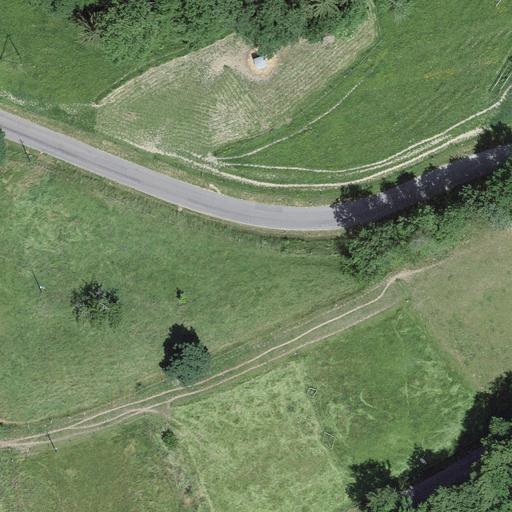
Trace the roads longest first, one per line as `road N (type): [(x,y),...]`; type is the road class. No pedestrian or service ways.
road 1 (tertiary): [(511,155),(343,216),(282,221),(157,186),(0,123)]
road 2 (tertiary): [(381,511),(511,438)]
